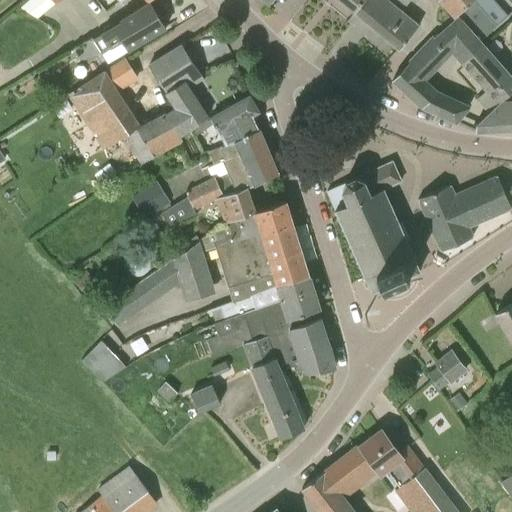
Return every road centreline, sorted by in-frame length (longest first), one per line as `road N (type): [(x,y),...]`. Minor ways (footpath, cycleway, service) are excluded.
road 1 (tertiary): [(367,371),(281,95),(294,65)]
road 2 (tertiary): [(511,148),(426,134),(294,65)]
road 3 (tertiary): [(224,511),(304,452),(367,371)]
road 4 (tertiary): [(367,371),(431,299),(511,235)]
